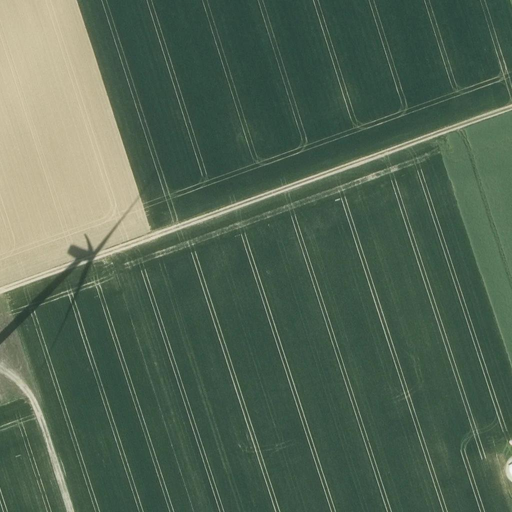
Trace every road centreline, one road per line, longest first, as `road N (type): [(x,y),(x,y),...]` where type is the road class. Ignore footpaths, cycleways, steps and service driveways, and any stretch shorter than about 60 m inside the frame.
road 1 (track): [(511,108),(0,290)]
road 2 (track): [(70,511),(30,395),(0,367)]
